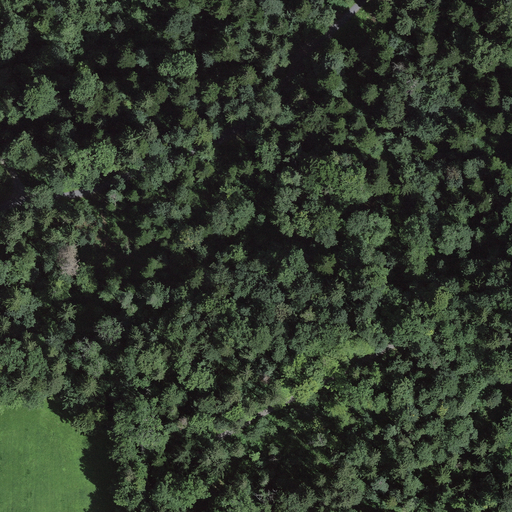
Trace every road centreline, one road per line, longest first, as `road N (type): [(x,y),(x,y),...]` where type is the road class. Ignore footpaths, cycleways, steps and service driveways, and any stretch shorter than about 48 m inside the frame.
road 1 (track): [(361,0),(235,132),(81,195),(24,197),(0,212)]
road 2 (track): [(511,374),(440,335),(412,336),(227,433),(167,511)]
